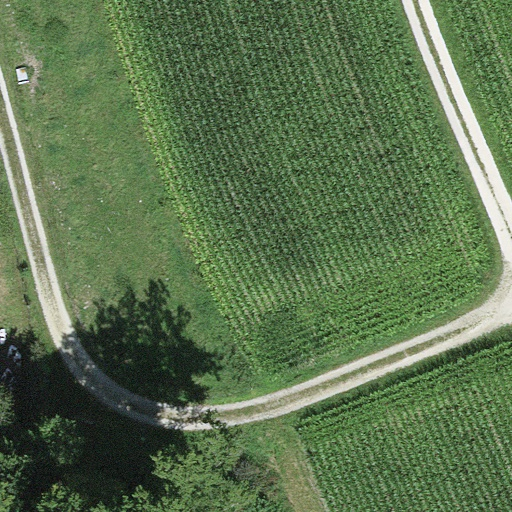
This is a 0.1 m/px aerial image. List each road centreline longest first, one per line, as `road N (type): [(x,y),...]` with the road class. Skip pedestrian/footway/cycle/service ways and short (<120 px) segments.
road 1 (track): [(511,300),(324,382),(244,400),(142,391),(58,346),(0,144)]
road 2 (track): [(413,0),(444,96),(511,244)]
